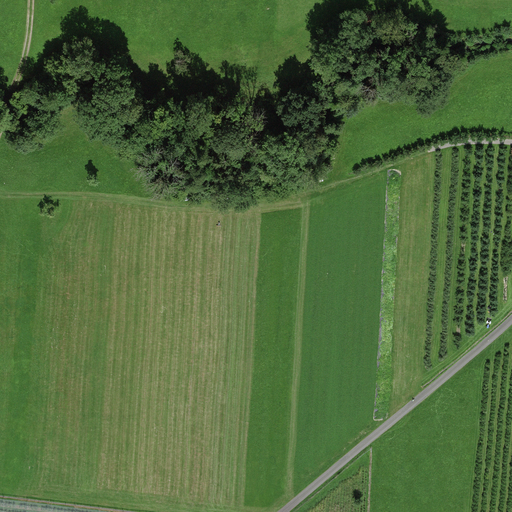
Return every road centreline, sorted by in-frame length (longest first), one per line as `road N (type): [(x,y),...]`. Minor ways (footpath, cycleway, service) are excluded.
road 1 (unclassified): [(284,511),(511,319)]
road 2 (track): [(0,133),(26,54),(32,0)]
